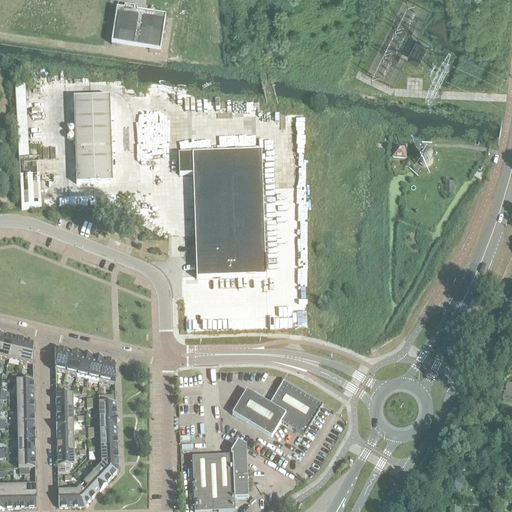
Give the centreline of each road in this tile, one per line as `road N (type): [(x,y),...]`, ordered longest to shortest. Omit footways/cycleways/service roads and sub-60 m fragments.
road 1 (tertiary): [(511,150),(494,216),(454,305),(405,384)]
road 2 (residential): [(167,361),(164,292),(148,270),(30,222),(0,221)]
road 3 (tertiary): [(422,394),(486,260),(511,182)]
road 4 (residential): [(46,511),(42,335)]
road 5 (residential): [(167,361),(167,511)]
road 6 (residential): [(42,335),(167,361)]
road 7 (residential): [(294,358),(167,361)]
